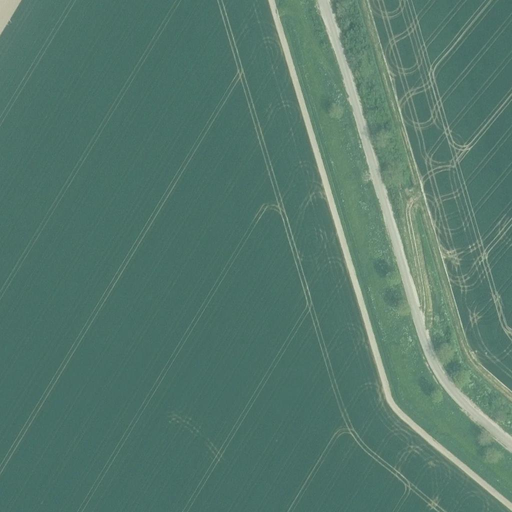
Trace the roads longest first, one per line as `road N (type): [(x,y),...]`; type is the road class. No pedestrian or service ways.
road 1 (unclassified): [(511,446),(450,392),(429,362),(321,0)]
road 2 (track): [(511,395),(466,353),(365,0)]
